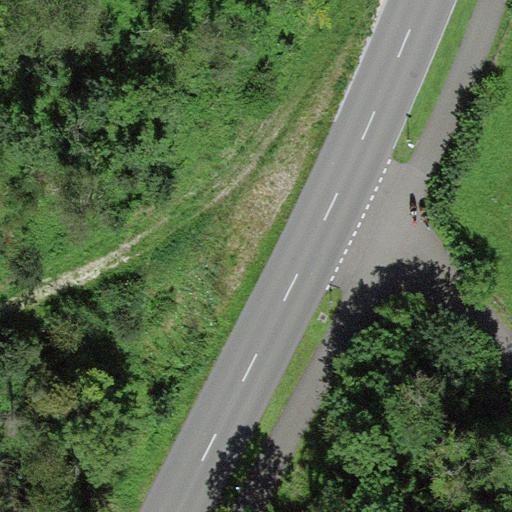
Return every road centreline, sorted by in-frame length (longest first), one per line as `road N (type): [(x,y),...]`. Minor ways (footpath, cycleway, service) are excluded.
road 1 (unclassified): [(423,0),(337,205),(180,511)]
road 2 (track): [(394,235),(511,349)]
